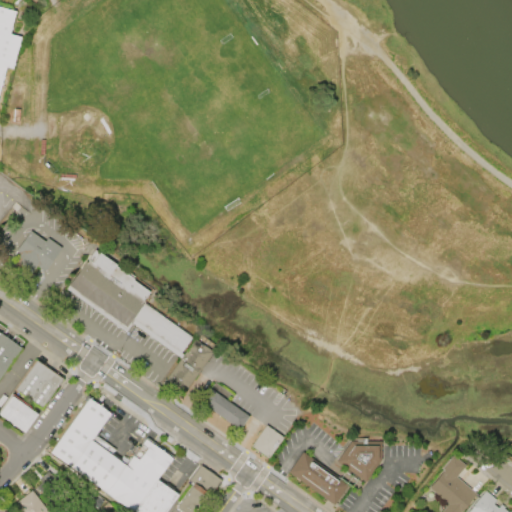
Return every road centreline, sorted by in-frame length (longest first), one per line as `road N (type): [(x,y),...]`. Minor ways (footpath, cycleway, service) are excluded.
road 1 (secondary): [(0,298),(302,511)]
road 2 (residential): [(93,364),(0,477)]
